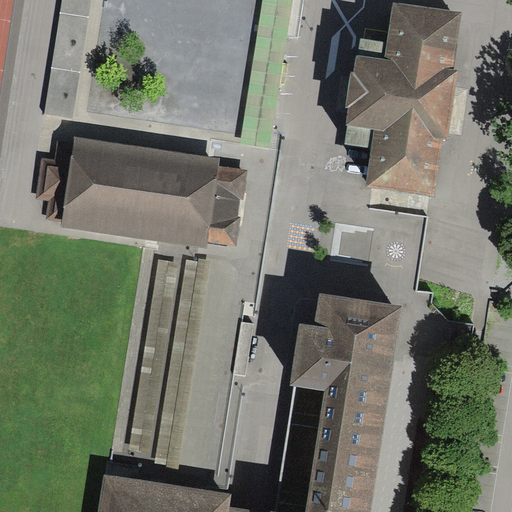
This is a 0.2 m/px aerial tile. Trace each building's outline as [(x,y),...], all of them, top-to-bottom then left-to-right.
[(90,0),(58,0),(42,116),(73,121),(90,0)] [(362,50),(347,158),(376,162),(370,200),(436,209),(461,32),(395,22),(390,54),(362,50)] [(68,147),(55,145),(52,165),(39,162),(32,202),(45,204),(43,222),(60,225),(58,235),(205,259),(207,249),(234,253),(246,176),(68,147)] [(376,511),(405,329),(325,316),(320,350),(305,348),(296,406),(329,411),(313,511),(376,511)] [(236,374),(248,376),(257,322),(245,320),(236,374)] [(105,491),(101,511),(226,511),(227,510),(206,506),(105,491)]
